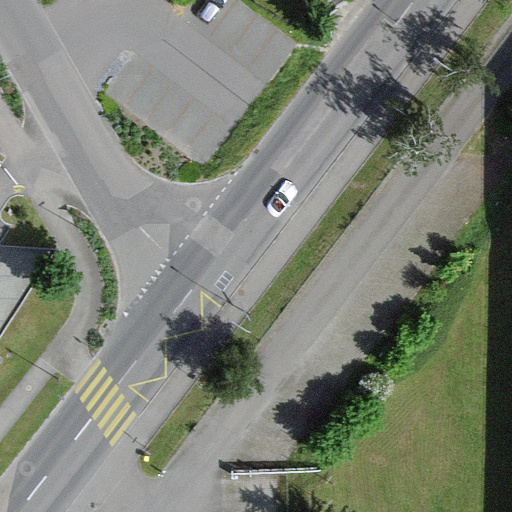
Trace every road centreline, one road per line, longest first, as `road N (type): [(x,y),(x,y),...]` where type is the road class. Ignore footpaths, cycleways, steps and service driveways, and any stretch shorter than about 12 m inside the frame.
road 1 (tertiary): [(195,281),(413,0)]
road 2 (residential): [(4,0),(126,205),(195,281)]
road 3 (tertiary): [(20,511),(195,281)]
